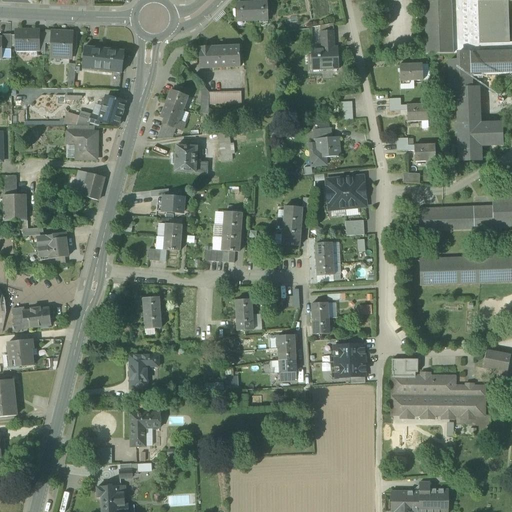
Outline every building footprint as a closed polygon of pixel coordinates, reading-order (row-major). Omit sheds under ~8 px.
[(423,0),(425,55),(453,54),(451,0),(423,0)] [(451,0),(453,54),(458,53),(469,53),(471,52),(469,2),(468,0),(451,0)] [(511,50),(511,42),(507,43),(506,1),(469,2),(471,52),(511,50)] [(237,5),(238,22),(267,20),(266,4),(237,5)] [(320,26),(321,32),(334,31),(334,24),(320,26)] [(21,52),(28,52),(31,56),(37,56),(37,52),(39,52),(39,48),(39,32),(38,31),(37,29),(30,29),(27,31),(17,32),(17,35),(17,47),(21,52)] [(50,57),(70,58),(70,46),(72,46),(73,32),(51,31),(51,44),(50,57)] [(334,40),(334,31),(321,32),(321,40),(334,40)] [(11,50),(11,47),(11,35),(3,36),(3,38),(1,38),(1,50),(11,50)] [(311,48),(312,71),(322,71),(322,67),(331,66),(332,70),(339,70),(338,47),(335,47),(334,40),(321,40),(321,48),(311,48)] [(199,49),(200,69),(211,69),(211,66),(227,65),(227,68),(239,68),(239,47),(199,49)] [(82,69),(122,73),(124,53),(84,48),(82,69)] [(1,50),(1,58),(11,59),(11,50),(1,50)] [(469,53),(470,75),(471,75),(511,73),(511,50),(471,52),(469,53)] [(471,88),(471,75),(470,75),(469,53),(458,53),(458,61),(448,61),(450,97),(457,97),(458,124),(455,124),(455,132),(458,132),(459,161),(481,160),(480,146),(502,145),(501,131),(506,130),(506,117),(479,118),(478,88),(471,88)] [(68,80),(74,81),(76,65),(69,64),(68,80)] [(399,65),(400,82),(414,82),(422,81),(422,64),(399,65)] [(422,64),(422,81),(430,81),(428,64),(422,64)] [(173,76),(178,79),(185,68),(180,65),(173,76)] [(414,82),(400,82),(400,90),(414,90),(414,82)] [(170,91),(165,104),(183,111),(188,98),(184,96),(186,91),(176,87),(174,93),(170,91)] [(208,105),(241,104),(241,92),(209,93),(208,105)] [(99,122),(118,127),(120,119),(121,119),(123,111),(126,103),(106,97),(103,107),(100,118),(98,121),(99,122)] [(340,103),(341,121),(353,120),(352,102),(340,103)] [(179,121),(183,111),(165,104),(160,118),(164,119),(161,127),(174,132),(175,129),(182,132),(185,123),(179,121)] [(96,105),(92,115),(100,118),(103,107),(96,105)] [(406,112),(407,122),(421,122),(428,121),(427,105),(401,106),(401,112),(406,112)] [(179,121),(185,123),(189,113),(183,111),(179,121)] [(63,125),(76,126),(79,116),(66,112),(65,119),(63,125)] [(89,126),(90,124),(92,115),(81,112),(79,116),(76,126),(89,126)] [(100,118),(92,115),(90,124),(98,126),(99,122),(98,121),(100,118)] [(161,127),(156,140),(171,138),(174,132),(161,127)] [(319,139),(331,138),(330,129),(313,130),(314,143),(309,144),(310,152),(317,151),(316,144),(320,144),(319,139)] [(76,160),(97,160),(97,133),(94,133),(67,132),(67,144),(76,144),(76,159),(76,160)] [(221,133),(223,155),(238,153),(236,132),(221,133)] [(319,139),(320,144),(321,158),(326,158),(341,156),(340,146),(339,146),(338,137),(331,138),(319,139)] [(76,144),(67,144),(66,144),(66,158),(76,159),(76,144)] [(196,173),(196,172),(196,163),(197,148),(187,147),(187,144),(181,144),(181,147),(176,147),(175,154),(173,154),(172,165),(175,165),(175,172),(196,173)] [(326,165),(326,158),(321,158),(320,144),(316,144),(317,151),(310,152),(311,167),(326,165)] [(414,151),(414,162),(425,162),(435,162),(435,145),(408,146),(408,151),(414,151)] [(435,170),(435,162),(425,162),(425,170),(435,170)] [(206,164),(196,163),(196,172),(206,173),(206,164)] [(73,195),(98,201),(104,178),(78,171),(73,195)] [(403,183),(419,184),(419,174),(403,174),(403,183)] [(3,177),(3,196),(17,196),(16,177),(3,177)] [(363,185),(363,181),(360,181),(357,179),(357,178),(344,179),(347,209),(357,208),(365,207),(365,199),(366,199),(364,184),(363,185)] [(330,184),(326,185),(327,188),(326,188),(327,203),(328,203),(329,210),(345,209),(347,209),(344,179),(331,180),(331,182),(330,184)] [(4,222),(12,222),(26,222),(25,195),(17,196),(3,196),(4,222)] [(511,196),(492,197),(492,206),(417,209),(418,232),(456,231),(511,228),(511,196)] [(162,212),(182,214),(183,198),(168,197),(164,197),(163,197),(163,202),(162,212)] [(303,198),(302,208),(311,209),(312,199),(303,198)] [(284,218),(283,220),(301,221),(302,208),(284,207),(284,209),(284,218)] [(345,209),(346,217),(358,216),(357,208),(347,209),(345,209)] [(346,217),(345,209),(329,210),(334,218),(346,217)] [(215,212),(214,225),(223,226),(224,212),(215,212)] [(224,212),(223,226),(241,227),(242,214),(224,212)] [(283,220),(283,232),(300,234),(301,221),(283,220)] [(363,221),(345,222),(346,236),(364,235),(363,221)] [(26,230),(26,222),(12,222),(12,231),(13,231),(23,230),(26,230)] [(133,225),(125,224),(124,232),(131,233),(133,225)] [(165,224),(164,237),(181,239),(182,226),(165,224)] [(214,225),(213,237),(222,238),(223,226),(214,225)] [(240,239),(241,227),(223,226),(222,238),(240,239)] [(23,230),(23,237),(43,236),(43,229),(26,230),(23,230)] [(299,247),(300,234),(283,232),(282,235),(282,244),(282,246),(299,247)] [(46,237),(37,239),(40,261),(50,260),(55,259),(65,258),(68,257),(65,238),(65,233),(52,235),(52,236),(46,237)] [(195,237),(187,236),(186,244),(194,245),(195,237)] [(164,237),(157,237),(156,237),(155,250),(161,250),(163,251),(164,237)] [(180,252),(181,239),(164,237),(163,251),(166,251),(180,252)] [(221,251),(222,238),(213,237),(212,250),(217,251),(221,251)] [(239,253),(240,239),(222,238),(221,251),(223,251),(229,252),(235,252),(239,253)] [(315,244),(315,255),(332,254),(332,243),(315,244)] [(265,251),(259,251),(253,251),(247,251),(247,263),(253,263),(259,263),(265,263),(265,251)] [(511,257),(496,258),(496,252),(476,253),(476,259),(420,261),(421,285),(511,281),(511,257)] [(315,255),(316,266),(333,265),(332,254),(315,255)] [(333,276),(333,265),(316,266),(317,277),(323,276),(333,276)] [(105,306),(115,309),(118,297),(108,295),(105,306)] [(142,299),(144,314),(160,313),(159,298),(142,299)] [(253,331),(252,315),(252,300),(235,301),(236,316),(237,332),(245,331),(253,331)] [(312,326),(313,335),(329,334),(328,319),(328,304),(311,304),(312,320),(312,326)] [(336,304),(328,304),(328,319),(336,319),(336,304)] [(371,305),(359,306),(360,316),(372,315),(371,305)] [(30,311),(23,312),(23,308),(12,310),(13,316),(15,331),(41,327),(41,330),(49,328),(49,326),(51,326),(48,308),(40,309),(40,308),(30,309),(30,311)] [(161,328),(160,313),(144,314),(145,330),(155,329),(161,328)] [(252,315),(253,331),(262,330),(261,315),(252,315)] [(108,349),(119,348),(119,336),(107,337),(108,349)] [(277,338),(278,349),(295,348),(294,336),(277,337),(277,338)] [(270,350),(278,349),(277,338),(270,339),(270,350)] [(8,368),(8,369),(33,366),(31,350),(34,350),(32,341),(8,343),(9,355),(10,362),(11,362),(12,367),(8,368)] [(348,346),(334,346),(335,363),(364,361),(364,345),(363,345),(348,346)] [(295,360),(295,348),(278,349),(279,361),(295,360)] [(495,385),(504,387),(507,372),(511,355),(486,351),(483,368),(498,370),(495,385)] [(4,368),(8,368),(12,367),(11,362),(10,362),(9,355),(3,356),(4,368)] [(130,382),(147,382),(147,367),(159,367),(159,355),(130,356),(130,382)] [(227,360),(230,365),(236,362),(233,356),(227,360)] [(296,373),(295,360),(279,361),(279,374),(296,373)] [(392,373),(392,376),(415,376),(415,373),(417,373),(418,360),(391,360),(391,373),(392,373)] [(279,374),(279,361),(271,362),(272,374),(279,374)] [(365,377),(364,361),(335,363),(336,378),(350,378),(365,377)] [(296,373),(279,374),(279,382),(296,381),(296,373)] [(231,377),(228,377),(229,390),(236,390),(236,376),(231,377)] [(474,416),(484,416),(485,397),(485,387),(474,387),(472,389),(472,390),(467,390),(467,389),(465,387),(455,386),(455,377),(430,377),(428,379),(428,380),(422,380),(422,379),(420,376),(415,376),(392,376),(392,416),(401,416),(413,416),(421,416),(434,416),(442,416),(454,416),(462,416),(474,416)] [(0,381),(0,417),(14,416),(10,380),(0,381)] [(130,397),(130,389),(130,384),(119,385),(119,398),(130,397)] [(142,397),(142,389),(130,389),(130,397),(142,397)] [(130,439),(145,439),(145,428),(153,428),(153,429),(157,429),(157,428),(160,428),(160,413),(130,413),(130,439)] [(98,463),(110,463),(110,450),(98,450),(98,463)] [(152,463),(137,464),(138,473),(152,472),(152,463)] [(118,471),(119,479),(131,479),(131,475),(130,465),(119,465),(119,471),(118,471)] [(447,511),(448,490),(429,490),(429,483),(419,483),(419,492),(391,492),(390,511),(447,511)] [(119,511),(119,506),(122,506),(122,494),(120,494),(119,487),(95,488),(95,498),(100,498),(99,511),(119,511)]
